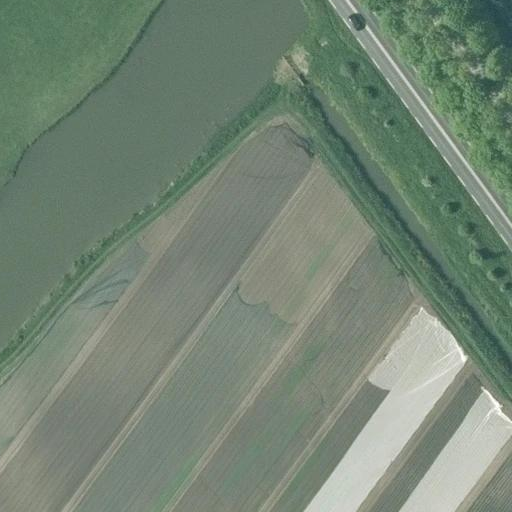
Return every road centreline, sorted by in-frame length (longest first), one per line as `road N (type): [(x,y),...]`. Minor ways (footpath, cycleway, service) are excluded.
road 1 (primary): [(511,228),(345,0)]
road 2 (unclassified): [(511,102),(436,0)]
